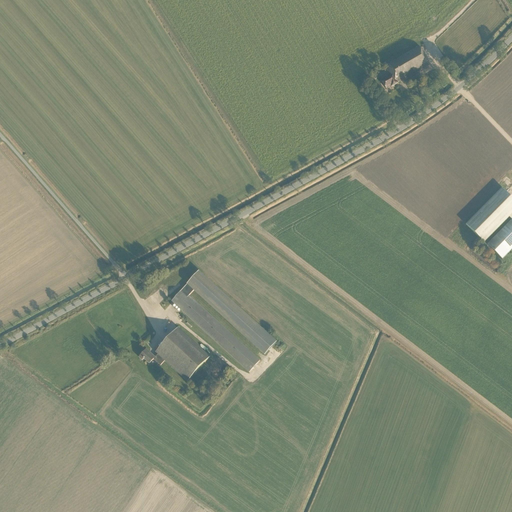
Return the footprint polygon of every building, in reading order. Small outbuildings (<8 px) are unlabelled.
[(430,65),(419,46),(385,66),(391,77),(382,82),(386,89),(391,86),(391,88),(398,84),(397,83),(400,81),(401,82),(430,65)] [(382,77),(380,72),(370,76),(372,81),(382,77)] [(484,243),(509,217),(511,219),(487,245),(502,259),(511,249),(511,198),(502,189),(466,225),(484,243)] [(277,342),(199,271),(182,289),(172,301),(249,372),(260,360),(189,296),(194,290),(265,355),(277,342)] [(167,294),(158,299),(159,302),(169,297),(167,294)] [(165,360),(187,381),(210,356),(178,328),(156,352),(158,354),(155,357),(146,349),(139,357),(142,360),(144,358),(149,363),(154,359),(160,365),(165,360)]
